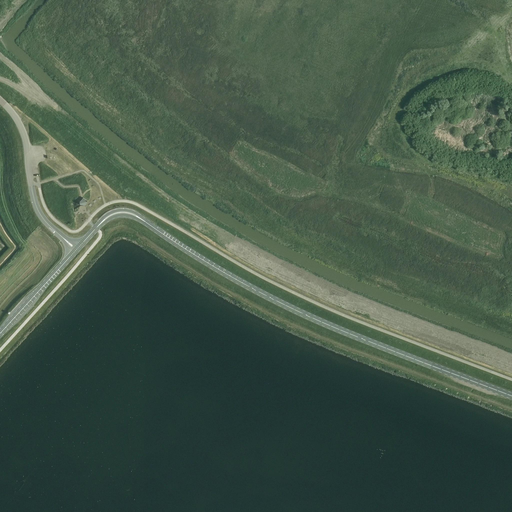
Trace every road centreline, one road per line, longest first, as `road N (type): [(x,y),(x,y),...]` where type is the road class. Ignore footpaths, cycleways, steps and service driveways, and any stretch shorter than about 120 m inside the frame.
road 1 (secondary): [(511,396),(317,320),(142,220)]
road 2 (unclassified): [(63,238),(37,211),(23,136),(0,100)]
